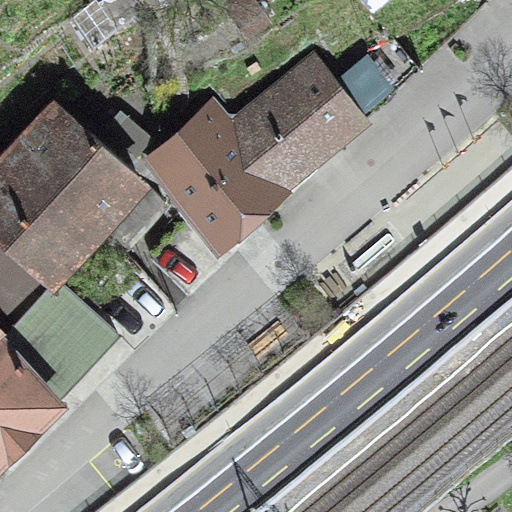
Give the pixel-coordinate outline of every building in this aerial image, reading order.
[(137,16),(135,0),(96,0),(72,20),(92,48),(137,16)] [(232,126),(279,184),(363,115),(315,58),(232,126)] [(0,172),(0,229),(9,238),(46,270),(46,271),(96,216),(124,241),(163,198),(62,105),(0,172)] [(279,184),(232,126),(213,108),(153,158),(216,239),(279,184)] [(0,318),(10,328),(54,278),(46,271),(46,270),(9,238),(0,247),(0,318)] [(54,278),(10,328),(0,339),(0,340),(55,399),(117,334),(80,301),(54,278)] [(0,452),(55,399),(0,340),(0,452)]
